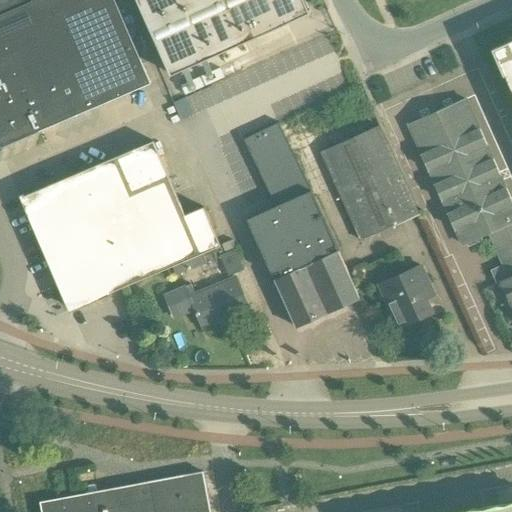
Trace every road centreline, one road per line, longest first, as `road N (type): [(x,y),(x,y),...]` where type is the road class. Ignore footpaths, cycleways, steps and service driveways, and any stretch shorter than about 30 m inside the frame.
road 1 (tertiary): [(200,407),(0,349)]
road 2 (tertiary): [(0,374),(89,397),(200,407)]
road 3 (residential): [(507,0),(394,43),(365,32),(342,0)]
road 4 (tertiary): [(511,387),(335,415)]
road 5 (tertiary): [(335,415),(367,422),(511,411)]
road 6 (tertiary): [(200,407),(335,415)]
